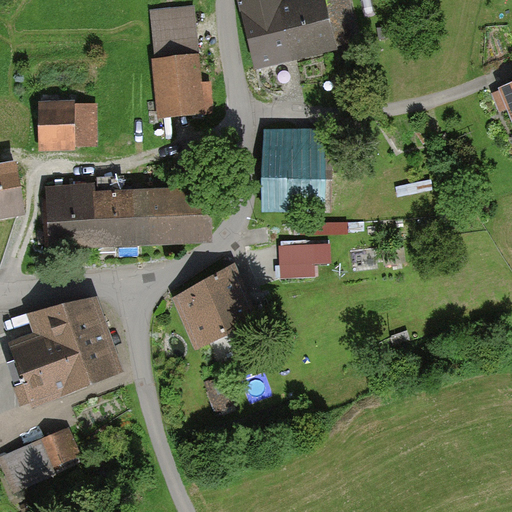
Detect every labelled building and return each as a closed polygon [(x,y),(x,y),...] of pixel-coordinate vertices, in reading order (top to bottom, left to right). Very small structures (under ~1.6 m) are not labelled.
[(290,0),(243,0),(257,64),(357,42),(345,0),(317,0),(292,7),(290,0)] [(198,11),(154,15),(164,119),(217,114),(215,85),(205,86),(198,11)] [(511,86),(498,92),(507,116),(511,114),(511,86)] [(80,101),(42,103),(45,156),(77,155),(76,148),(101,147),(99,107),(80,108),(80,101)] [(329,134),(265,133),(264,208),(328,209),(329,134)] [(0,216),(24,213),(16,167),(0,170),(0,216)] [(123,183),(48,186),(50,246),(190,240),(211,230),(209,195),(125,198),(123,183)] [(313,247),(280,249),(281,279),(314,277),(313,247)] [(232,269),(178,300),(199,347),(255,322),(232,269)] [(41,337),(17,345),(38,410),(126,382),(99,297),(35,317),(41,337)] [(64,427),(0,453),(0,456),(16,494),(81,466),(64,427)]
